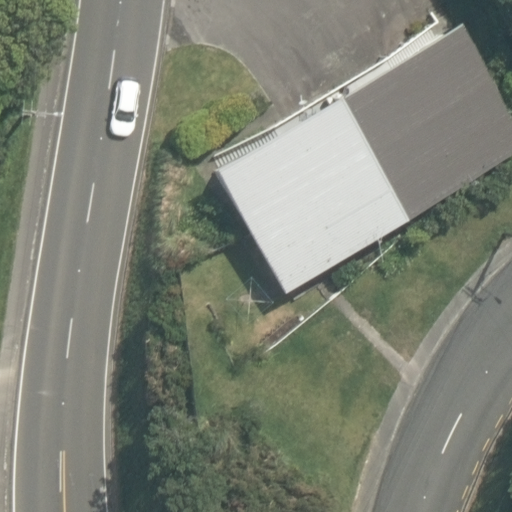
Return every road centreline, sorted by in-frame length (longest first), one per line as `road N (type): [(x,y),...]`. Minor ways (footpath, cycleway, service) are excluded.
road 1 (secondary): [(120,0),(55,443),(57,511)]
road 2 (residential): [(511,325),(485,348),(416,465),(410,511)]
